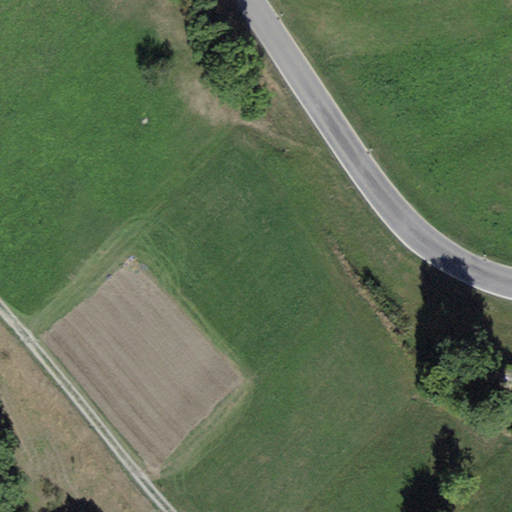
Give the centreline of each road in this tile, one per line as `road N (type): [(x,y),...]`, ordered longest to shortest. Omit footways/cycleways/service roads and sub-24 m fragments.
road 1 (tertiary): [(250,0),(408,224),(461,263),(511,283)]
road 2 (track): [(170,511),(0,308)]
